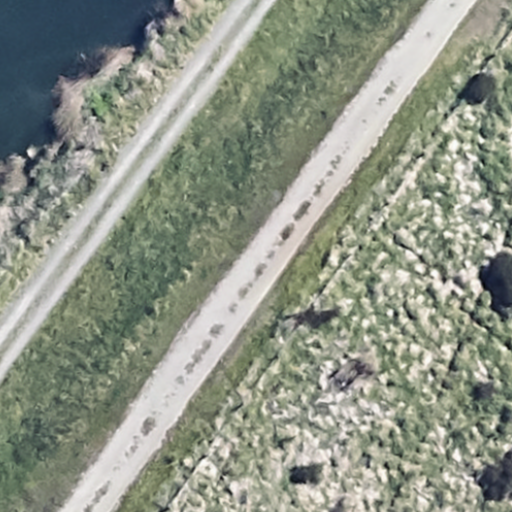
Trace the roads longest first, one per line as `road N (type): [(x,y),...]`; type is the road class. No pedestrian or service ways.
road 1 (track): [(453,0),(84,511)]
road 2 (track): [(264,0),(0,366)]
